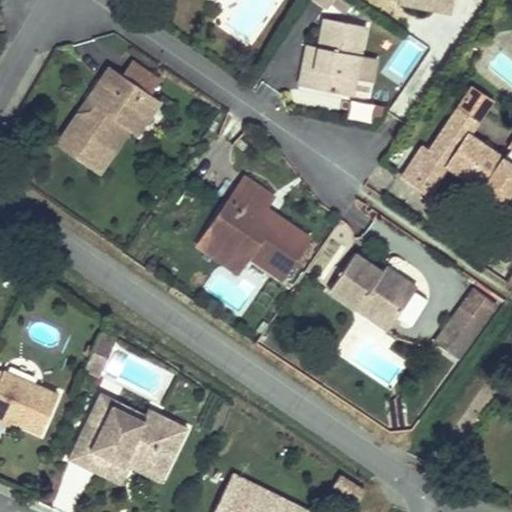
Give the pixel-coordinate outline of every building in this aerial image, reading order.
[(335,0),(313,0),(310,5),(328,17),(338,2),(335,0)] [(400,0),(399,6),(452,15),(454,0),(400,0)] [(367,30),(326,24),(322,54),(319,74),(308,73),(305,90),(357,98),(360,79),(377,82),(380,62),(362,60),(367,30)] [(319,74),(322,54),(311,52),(308,73),(319,74)] [(144,133),(165,102),(116,69),(99,94),(103,106),(97,116),(84,117),(65,146),(106,173),(136,128),(144,133)] [(103,106),(99,94),(84,117),(97,116),(103,106)] [(429,144),(408,175),(436,194),(456,164),(510,200),(511,197),(511,157),(476,133),(484,121),(465,108),(437,149),(429,144)] [(287,278),(316,235),(283,213),(280,217),(269,210),(272,206),(279,194),(252,176),(210,239),(231,253),(237,245),(255,257),(287,278)] [(280,217),(283,213),(272,206),(269,210),(280,217)] [(237,245),(231,253),(210,239),(203,250),(242,275),(255,257),(237,245)] [(357,253),(332,293),(359,311),(365,301),(395,320),(418,283),(387,264),(383,269),(357,253)] [(450,322),(471,336),(496,301),(476,286),(450,322)] [(365,301),(359,311),(389,330),(395,320),(365,301)] [(471,336),(450,322),(437,341),(458,355),(471,336)] [(109,336),(97,331),(94,338),(106,343),(109,336)] [(106,343),(94,338),(84,361),(96,366),(106,343)] [(84,361),(81,368),(93,373),(96,366),(84,361)] [(0,417),(7,420),(37,433),(54,394),(0,370),(0,417)] [(139,412),(95,391),(92,396),(177,437),(182,425),(142,406),(139,412)] [(92,396),(63,457),(93,472),(95,467),(113,475),(121,457),(159,475),(177,437),(92,396)] [(113,475),(95,467),(93,472),(116,483),(124,465),(156,480),(159,475),(121,457),(113,475)] [(228,473),(220,488),(246,501),(253,485),(228,473)] [(246,501),(220,488),(208,511),(306,511),(307,511),(253,485),(246,501)]
